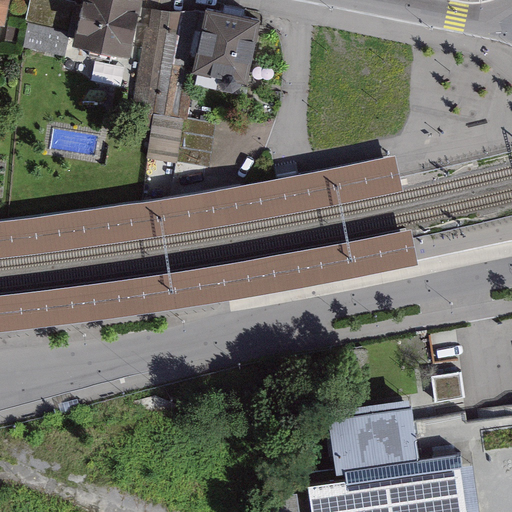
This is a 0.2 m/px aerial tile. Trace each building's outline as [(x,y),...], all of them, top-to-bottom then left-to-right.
[(0,0),(0,45),(15,41),(21,0),(0,0)] [(80,2),(68,0),(36,0),(28,46),(69,54),(80,2)] [(131,57),(141,0),(84,0),(76,45),(131,57)] [(191,78),(206,9),(158,3),(136,120),(164,124),(170,103),(184,108),(191,78)] [(261,20),(206,9),(191,78),(246,90),(261,20)] [(125,86),(129,68),(101,61),(97,79),(125,86)] [(0,252),(48,247),(135,235),(284,209),(404,186),(395,147),(275,171),(125,197),(44,208),(0,213),(0,252)] [(0,291),(0,324),(83,315),(124,309),(171,303),(213,295),(257,287),(418,256),(414,237),(412,227),(411,224),(338,240),(266,254),(45,287),(0,291)] [(464,365),(434,371),(440,403),(470,397),(464,365)] [(337,472),(308,476),(312,511),(432,511),(442,510),(467,506),(460,456),(422,463),(418,434),(412,395),(328,407),(337,472)] [(308,511),(308,492),(282,498),(285,511),(308,511)]
